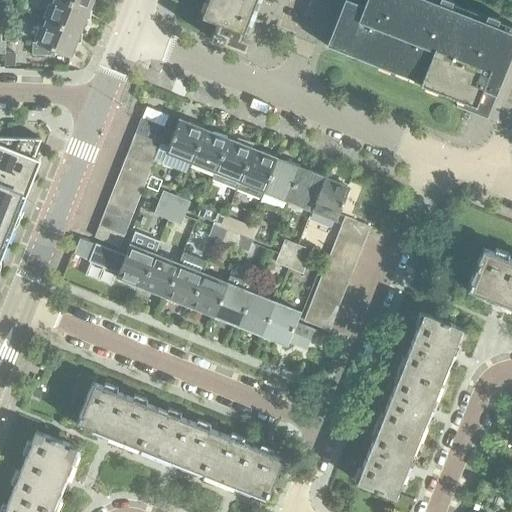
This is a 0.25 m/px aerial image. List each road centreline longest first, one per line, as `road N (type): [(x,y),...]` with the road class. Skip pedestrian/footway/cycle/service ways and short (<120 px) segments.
road 1 (residential): [(327,435),(18,315)]
road 2 (residential): [(327,435),(434,157)]
road 3 (tertiary): [(18,315),(97,109)]
road 4 (residential): [(127,33),(285,95)]
road 5 (residential): [(511,371),(491,383),(439,511)]
road 6 (residential): [(285,95),(434,157)]
